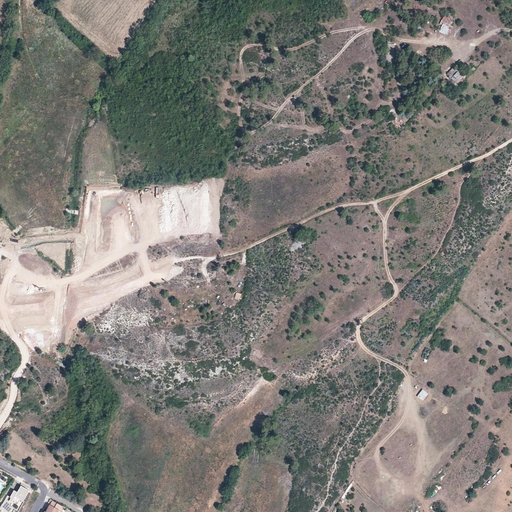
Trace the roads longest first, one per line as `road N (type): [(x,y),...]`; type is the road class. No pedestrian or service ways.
road 1 (track): [(170,262),(232,252),(333,207),(400,195),(511,140)]
road 2 (track): [(375,203),(396,289),(359,322),(357,335),(402,367),(410,398),(376,455)]
